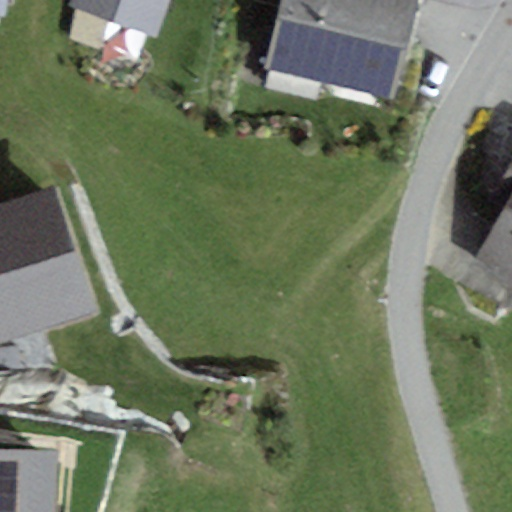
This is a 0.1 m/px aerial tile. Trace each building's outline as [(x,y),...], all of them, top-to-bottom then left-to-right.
[(155,41),(168,0),(75,0),(71,14),(155,41)] [(417,0),(281,0),(263,70),(390,103),(417,0)] [(511,162),(505,175),(511,178),(511,191),(502,209),(511,213),(511,162)] [(55,186),(0,202),(0,346),(94,319),(55,186)] [(469,266),(511,290),(511,213),(502,209),(469,266)] [(0,511),(54,511),(57,450),(0,447),(0,511)]
